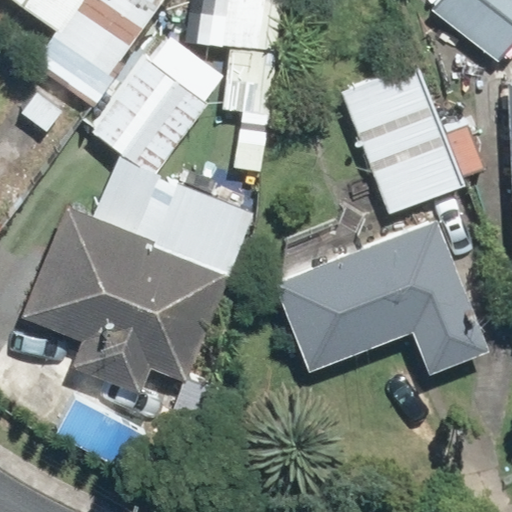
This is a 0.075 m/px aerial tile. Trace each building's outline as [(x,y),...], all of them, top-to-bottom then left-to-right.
[(14,0),(105,62),(147,0),(14,0)] [(269,46),(274,0),(219,0),(214,39),(269,46)] [(511,0),(426,0),(422,5),(497,67),(500,272),(511,272),(511,0)] [(89,126),(150,170),(221,71),(160,27),(89,126)] [(457,177),(399,42),(325,74),(383,209),(457,177)] [(60,190),(13,316),(70,337),(62,359),(134,385),(142,363),(181,378),(246,201),(161,169),(142,220),(60,190)] [(357,204),(254,244),(300,364),(407,322),(425,369),(480,347),(426,209),(368,232),(357,204)]
